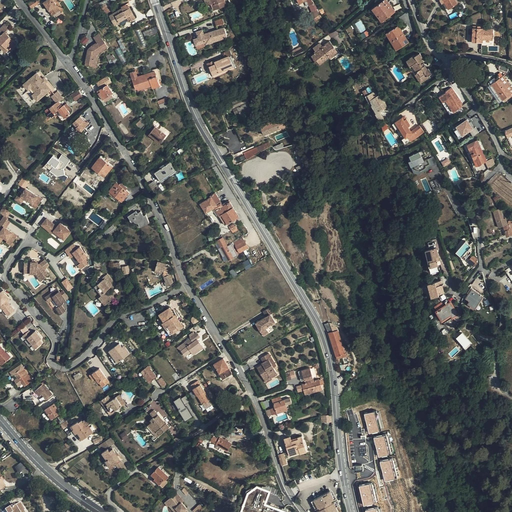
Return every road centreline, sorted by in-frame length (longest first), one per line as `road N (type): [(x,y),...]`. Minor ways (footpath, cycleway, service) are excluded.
road 1 (tertiary): [(351,511),(326,340),(198,121),(154,0)]
road 2 (residential): [(28,239),(7,279),(51,331),(56,365),(71,365),(117,319),(186,285)]
road 3 (residential): [(186,285),(247,386),(302,511)]
road 4 (residential): [(68,62),(148,193),(186,285)]
road 5 (unknown): [(104,428),(229,355)]
road 6 (residential): [(442,59),(511,178)]
road 7 (primary): [(0,419),(47,471),(101,511)]
